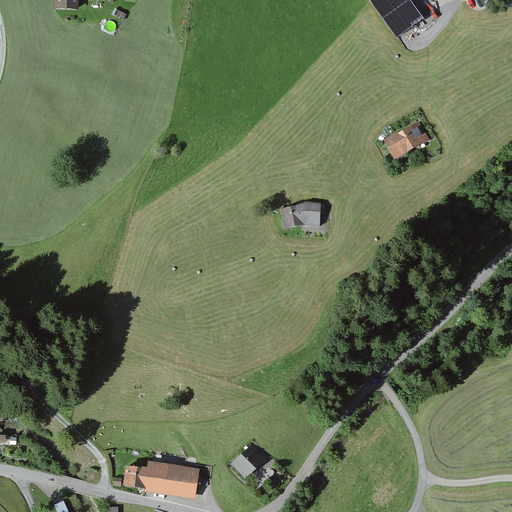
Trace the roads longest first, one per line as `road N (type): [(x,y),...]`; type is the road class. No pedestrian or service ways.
road 1 (unclassified): [(511,251),(355,396),(280,503),(265,511)]
road 2 (unclassified): [(182,511),(14,472)]
